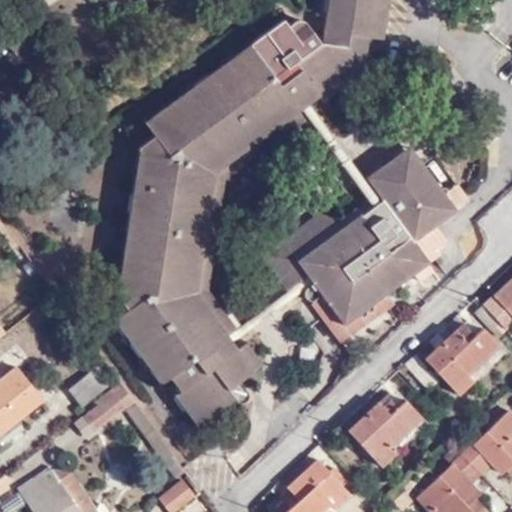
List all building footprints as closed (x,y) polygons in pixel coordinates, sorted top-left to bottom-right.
[(297,110),(299,109),(307,103),(319,95),(363,62),(365,49),(359,48),(362,36),(382,39),(387,4),(373,1),(372,0),(326,0),(321,41),(295,60),(292,56),(288,54),(283,54),(278,58),(277,63),(279,66),(283,70),(273,76),(252,48),(146,127),(152,136),(146,140),(122,306),(127,312),(119,318),(166,382),(170,378),(180,392),(203,423),(234,401),(240,404),(244,403),(248,398),(247,392),(240,382),(257,370),(241,348),(236,351),(231,344),(225,337),(231,333),(200,292),(218,175),(300,115),(297,110)] [(81,143),(103,127),(33,31),(11,47),(17,55),(28,71),(81,143)] [(146,127),(252,48),(248,43),(142,122),(146,127)] [(28,71),(17,55),(10,60),(22,75),(28,71)] [(363,62),(319,95),(323,101),(368,67),(363,62)] [(299,109),(373,207),(380,201),(307,103),(299,109)] [(231,333),(236,330),(208,291),(226,178),(304,121),(300,115),(218,175),(200,292),(231,333)] [(122,306),(146,140),(138,146),(116,297),(122,306)] [(380,201),(373,207),(362,215),(356,208),(336,223),(325,210),(262,257),(287,292),(308,277),(313,283),(305,290),(304,295),(306,300),(311,304),(312,304),(316,303),(323,298),(344,326),(389,292),(410,277),(415,285),(433,272),(428,264),(438,256),(435,251),(447,242),(435,225),(456,210),(409,146),(366,178),(382,200),(380,201)] [(511,233),(511,211),(501,220),(511,233)] [(308,277),(287,292),(236,330),(231,333),(225,337),(231,344),(305,290),(313,283),(308,277)] [(511,277),(481,306),(504,331),(511,323),(511,277)] [(399,304),(389,292),(344,326),(323,298),(316,303),(312,304),(343,347),(399,304)] [(166,382),(119,318),(114,322),(160,386),(166,382)] [(468,373),(498,345),(483,328),(475,335),(463,323),(425,359),(457,394),(473,379),(468,373)] [(247,344),(241,348),(257,370),(263,366),(247,344)] [(0,432),(0,433),(42,401),(16,367),(0,379),(0,432)] [(110,382),(98,367),(70,388),(82,404),(110,382)] [(125,406),(162,457),(171,451),(119,381),(112,387),(116,392),(86,417),(96,429),(125,406)] [(197,427),(203,423),(180,392),(174,397),(197,427)] [(390,445),(421,416),(405,400),(397,407),(390,400),(382,407),(377,402),(349,429),(380,466),(396,451),(390,445)] [(462,454),(482,475),(492,464),(501,473),(507,468),(511,473),(511,413),(509,410),(462,454)] [(162,457),(176,476),(184,470),(171,451),(162,457)] [(472,484),(482,475),(462,454),(416,496),(430,511),(437,505),(443,511),(476,511),(483,507),(476,498),(481,493),(472,484)] [(321,511),(330,504),(336,510),(351,494),(316,458),(286,486),(290,491),(282,499),(274,507),(278,511),(321,511)] [(79,511),(52,471),(52,470),(20,489),(34,511),(79,511)] [(96,511),(71,472),(52,471),(79,511),(96,511)] [(171,511),(193,494),(181,479),(160,496),(171,511)] [(290,491),(286,486),(277,495),(282,499),(290,491)]
